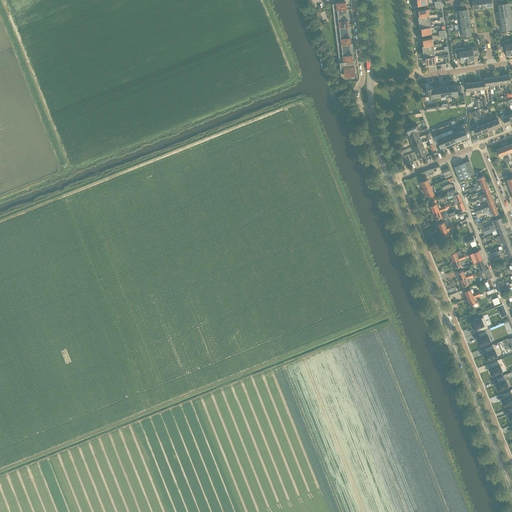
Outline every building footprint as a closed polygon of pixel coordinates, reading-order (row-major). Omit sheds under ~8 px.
[(480,8),(478,0),(471,0),(473,9),(480,8)] [(478,0),(480,8),(486,7),(484,0),(478,0)] [(336,3),(338,16),(349,14),(348,9),(347,9),(346,2),(336,3)] [(498,5),(499,11),(510,10),(509,3),(498,5)] [(456,11),(457,18),(468,16),(467,9),(456,11)] [(349,14),(338,16),(339,24),(348,23),(348,20),(350,20),(349,14)] [(511,22),(501,24),(502,30),(511,28),(511,22)] [(348,23),(339,24),(340,33),(351,32),(350,26),(349,26),(348,23)] [(470,28),(459,30),(460,37),(471,35),(470,28)] [(352,37),(351,32),(340,33),(341,41),(351,40),(350,37),(352,37)] [(351,43),(351,40),(341,41),(342,50),(353,49),(352,43),(351,43)] [(511,54),(511,46),(511,41),(500,43),(501,50),(506,49),(507,56),(511,54)] [(465,48),(467,61),(474,60),(473,54),(477,53),(476,46),(465,48)] [(467,61),(465,48),(454,50),(456,57),(460,56),(461,62),(467,61)] [(354,54),(353,49),(342,50),(343,62),(353,61),(352,54),(354,54)] [(353,61),(343,62),(340,62),(341,73),(344,73),(345,76),(355,75),(354,72),(356,72),(355,61),(353,61)] [(497,76),(491,77),(492,85),(496,84),(497,89),(499,89),(498,84),(497,76)] [(504,76),(497,76),(498,84),(502,84),(503,88),(505,87),(505,83),(504,76)] [(491,77),(484,78),(484,81),(485,86),(490,85),(490,89),(493,89),(492,85),(491,77)] [(473,83),(465,84),(467,92),(471,91),(472,95),(474,94),(474,91),(473,83)] [(511,122),(511,121),(510,116),(508,112),(506,113),(507,117),(503,118),(505,126),(511,122)] [(496,128),(493,121),(492,117),(489,118),(491,122),(487,123),(490,130),(496,128)] [(481,125),(484,133),(490,130),(487,123),(486,119),(483,120),(485,124),(481,125)] [(477,135),(484,133),(481,125),(481,126),(480,123),(470,126),(473,133),(476,132),(477,135)] [(420,131),(418,125),(407,130),(409,135),(420,131)] [(464,128),(458,131),(462,140),(467,138),(465,133),(469,132),(467,127),(464,128)] [(420,131),(409,135),(411,140),(420,137),(418,132),(420,131)] [(458,131),(453,133),(457,142),(462,140),(458,131)] [(453,133),(448,135),(451,144),(457,142),(453,133)] [(448,135),(442,137),(446,146),(451,144),(448,135)] [(422,142),(420,137),(411,140),(413,146),(422,142)] [(442,137),(437,139),(440,148),(446,146),(442,137)] [(424,147),(422,142),(413,146),(415,151),(424,147)] [(503,148),(506,156),(508,155),(507,154),(511,152),(508,146),(503,148)] [(427,153),(424,147),(415,151),(417,156),(427,153)] [(506,156),(503,148),(497,150),(499,157),(500,157),(500,158),(503,157),(506,156)] [(462,164),(467,177),(470,176),(475,174),(469,161),(462,164)] [(467,177),(462,164),(454,167),(460,180),(467,177)] [(448,178),(449,179),(453,177),(449,168),(443,170),(446,178),(448,178)] [(421,182),(424,189),(431,186),(427,176),(423,178),(425,181),(421,182)] [(481,184),(478,185),(480,189),(482,188),(483,190),(489,188),(486,182),(481,184)] [(431,186),(424,189),(427,196),(430,195),(432,198),(435,196),(431,186)] [(454,186),(446,189),(448,195),(456,191),(454,186)] [(479,199),(491,195),(489,188),(483,190),(484,193),(481,195),(481,196),(478,197),(479,199)] [(491,195),(479,199),(480,202),(483,201),(484,201),(487,200),(488,203),(494,201),(491,195)] [(432,211),(433,213),(445,208),(445,205),(441,207),(439,203),(437,204),(435,200),(432,202),(433,205),(429,207),(431,212),(432,211)] [(494,201),(488,203),(489,206),(475,212),(476,215),(496,207),(494,201)] [(496,207),(476,215),(477,218),(489,213),(490,217),(493,215),(498,213),(496,207)] [(445,208),(433,213),(436,220),(441,217),(442,219),(449,217),(446,210),(445,208)] [(482,228),(483,232),(503,224),(500,218),(495,220),(492,221),(492,222),(493,225),(484,228),(482,228)] [(453,227),(452,224),(448,226),(446,221),(438,225),(441,231),(453,227)] [(500,232),(505,230),(503,224),(483,232),(484,235),(496,230),(497,233),(500,232)] [(453,227),(441,231),(443,238),(449,236),(447,231),(454,229),(453,227)] [(496,241),(508,237),(505,230),(500,232),(501,235),(498,236),(498,238),(495,239),(496,241)] [(464,240),(466,244),(475,241),(473,236),(464,240)] [(504,242),(505,245),(510,243),(508,237),(496,241),(497,244),(500,242),(501,243),(504,242)] [(498,251),(491,253),(493,256),(500,254),(501,253),(511,248),(511,247),(510,243),(505,245),(501,246),(502,249),(498,251)] [(511,248),(501,253),(502,256),(505,255),(505,256),(508,255),(509,257),(511,256),(511,248)] [(450,254),(453,261),(465,256),(464,254),(462,255),(460,251),(456,253),(456,252),(450,254)] [(473,253),(477,262),(482,260),(479,251),(473,253)] [(465,256),(453,261),(455,268),(461,265),(465,264),(464,260),(466,259),(465,256)] [(477,263),(481,272),(483,271),(486,269),(483,260),(477,263)] [(463,271),(457,273),(460,280),(472,275),(471,273),(470,269),(463,272),(463,271)] [(472,275),(460,280),(463,287),(468,284),(471,283),(470,278),(473,277),(472,275)] [(465,292),(467,298),(480,294),(479,291),(472,294),(471,289),(466,291),(465,292)] [(480,294),(467,298),(470,305),(472,304),(474,308),(478,306),(477,302),(476,302),(474,298),(481,296),(480,294)] [(475,321),(471,323),(472,327),(473,327),(474,329),(476,328),(478,332),(488,328),(484,317),(478,320),(478,319),(474,320),(475,321)] [(480,337),(477,338),(478,340),(478,341),(480,345),(490,341),(487,334),(487,335),(485,331),(479,334),(480,337)] [(486,352),(483,353),(484,356),(486,360),(497,356),(494,349),(493,349),(492,346),(485,349),(486,352)] [(492,367),(489,369),(492,376),(502,371),(499,364),(499,365),(497,361),(491,364),(492,367)] [(498,382),(496,383),(497,386),(496,386),(498,391),(508,387),(505,380),(503,377),(497,379),(498,382)] [(504,398),(502,399),(503,401),(502,401),(504,406),(507,404),(507,405),(511,404),(511,403),(511,402),(511,394),(511,391),(503,394),(504,398)]
